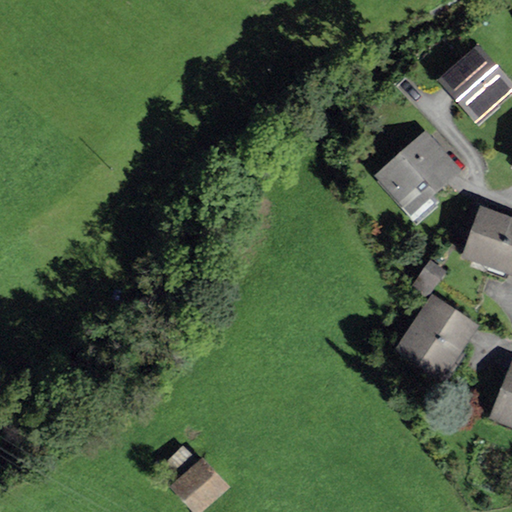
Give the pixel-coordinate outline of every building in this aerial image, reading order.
[(511,83),(479,47),(439,82),(476,123),(511,91),(511,83)] [(426,131),(375,176),(410,216),(461,171),(426,131)] [(511,217),(479,207),(462,256),(511,274),(511,217)] [(403,294),(417,305),(445,271),(431,260),(403,294)] [(431,294),(395,350),(443,381),(479,325),(431,294)] [(511,363),(489,418),(511,427),(511,363)] [(172,482),(167,487),(190,511),(202,511),(229,487),(203,459),(198,463),(182,446),(158,468),(172,482)]
